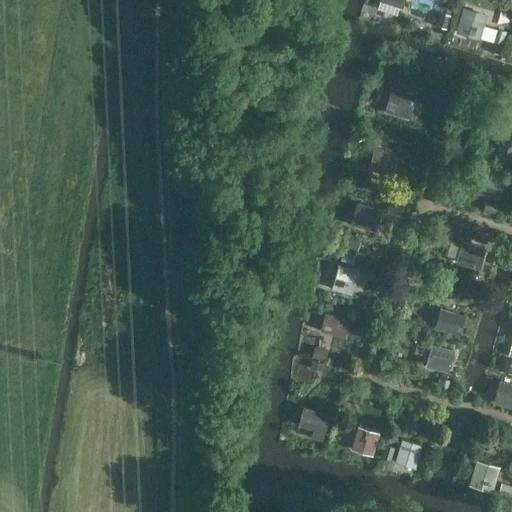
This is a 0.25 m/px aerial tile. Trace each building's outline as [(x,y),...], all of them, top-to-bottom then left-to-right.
[(483,4),(466,0),(457,0),(452,18),(477,25),(483,4)] [(481,37),(502,44),(506,30),(485,24),(481,37)] [(403,82),(378,75),(373,96),(398,103),(403,82)] [(500,149),(511,150),(511,122),(504,121),(500,149)] [(369,168),(392,175),(399,150),(376,143),(369,168)] [(495,163),(470,156),(464,177),(489,184),(495,163)] [(367,205),(342,198),(337,219),(362,226),(367,205)] [(464,237),(457,261),(482,268),(489,243),(464,237)] [(333,285),(353,292),(361,267),(340,261),(333,285)] [(461,307),(428,300),(422,324),(455,331),(461,307)] [(321,328),(347,335),(352,316),(327,309),(321,328)] [(434,343),(429,363),(452,368),(456,348),(434,343)] [(511,371),(492,366),(485,391),(511,398),(511,371)] [(318,396),(293,390),(287,410),(312,417),(318,396)] [(434,434),(400,422),(389,452),(423,465),(434,434)] [(352,447),(376,453),(381,429),(358,423),(352,447)] [(494,489),(502,464),(477,457),(469,482),(494,489)]
